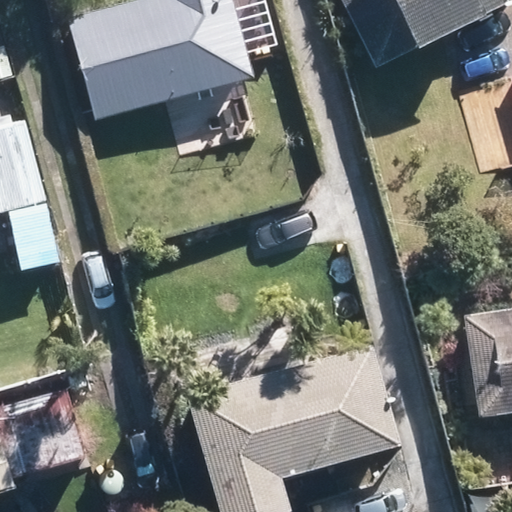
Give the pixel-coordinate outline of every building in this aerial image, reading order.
[(142,0),(73,19),(98,111),(234,73),(214,0),(142,0)] [(485,0),(342,0),(371,56),(485,0)] [(511,163),(511,106),(506,85),(465,96),(486,171),(511,163)] [(13,114),(0,118),(0,215),(43,200),(13,114)] [(511,311),(463,318),(475,412),(511,407),(511,311)] [(360,355),(183,401),(211,511),(261,511),(271,510),(260,469),(381,438),(360,355)] [(79,456),(62,392),(0,408),(0,444),(8,475),(79,456)]
